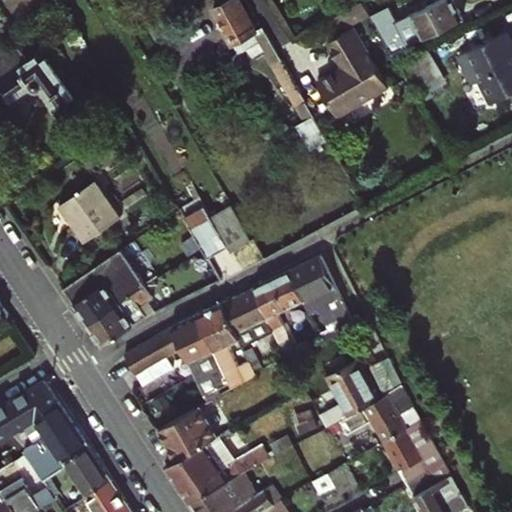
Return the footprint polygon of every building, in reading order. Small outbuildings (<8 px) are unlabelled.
[(239,0),(219,0),(210,6),(230,39),(254,25),(239,0)] [(364,0),(335,0),(333,2),(339,14),(364,0)] [(353,21),(354,23),(372,13),(370,8),(364,0),(339,14),(345,26),(353,21)] [(380,2),(370,8),(372,13),(396,53),(466,17),(457,0),(439,0),(396,21),(390,10),(386,12),(380,2)] [(278,49),(264,26),(255,31),(298,105),(307,101),(278,49)] [(348,65),(323,79),(343,114),(393,86),(359,26),(333,39),(348,65)] [(511,37),(509,30),(461,54),(475,83),(481,79),(492,102),(511,92),(511,37)] [(23,45),(0,60),(0,89),(8,102),(35,84),(39,90),(46,86),(64,114),(83,102),(48,48),(32,58),(23,45)] [(429,49),(406,63),(420,86),(443,72),(429,49)] [(124,213),(101,177),(64,203),(87,237),(124,213)] [(213,215),(229,244),(233,250),(253,239),(242,220),(233,204),(213,215)] [(209,255),(229,244),(213,215),(192,225),(206,250),(209,255)] [(339,308),(347,325),(355,321),(322,255),(293,268),(307,297),(310,303),(322,296),(330,312),(339,308)] [(66,287),(90,323),(147,285),(157,278),(149,265),(129,279),(122,268),(101,283),(91,270),(66,287)] [(256,286),(273,321),(276,327),(287,322),(281,309),(307,297),(293,268),(256,286)] [(147,285),(90,323),(105,345),(149,314),(143,305),(155,297),(147,285)] [(224,301),(258,373),(266,368),(249,333),(273,321),(256,286),(224,301)] [(0,297),(0,318),(10,312),(0,297)] [(200,312),(217,349),(234,386),(257,373),(258,373),(224,301),(200,312)] [(184,343),(137,370),(144,381),(190,356),(195,369),(210,398),(222,392),(206,355),(217,349),(200,312),(175,325),(184,343)] [(184,343),(175,325),(126,352),(137,370),(184,343)] [(405,378),(391,354),(374,364),(387,388),(405,378)] [(329,375),(351,412),(380,396),(359,358),(329,375)] [(0,404),(0,441),(25,427),(37,420),(34,415),(60,399),(46,377),(0,404)] [(402,414),(420,403),(416,397),(407,381),(380,396),(351,412),(354,418),(370,410),(387,439),(409,426),(402,414)] [(90,443),(60,399),(34,415),(37,420),(64,459),(90,443)] [(158,428),(178,460),(218,437),(197,406),(158,428)] [(328,425),(344,416),(339,407),(323,416),(328,425)] [(410,480),(416,490),(455,468),(427,416),(409,426),(387,439),(410,480)] [(168,466),(192,501),(249,469),(295,443),(290,434),(241,461),(222,434),(218,437),(178,460),(168,466)] [(64,459),(66,463),(87,495),(91,492),(113,478),(90,443),(64,459)] [(2,455),(10,450),(7,445),(0,449),(0,465),(1,467),(16,458),(13,454),(4,459),(2,455)] [(13,454),(10,450),(2,455),(4,459),(13,454)] [(9,491),(28,480),(30,479),(16,458),(1,467),(0,467),(0,490),(0,491),(7,487),(9,491)] [(356,483),(344,463),(330,470),(338,484),(342,491),(356,483)] [(457,511),(449,497),(466,488),(462,480),(455,468),(416,490),(428,511),(457,511)] [(200,511),(199,511),(234,511),(263,492),(249,469),(192,501),(200,511)] [(330,470),(315,479),(323,492),(338,484),(330,470)] [(113,478),(91,492),(104,511),(135,511),(122,491),(113,478)] [(46,511),(28,480),(9,491),(7,487),(0,491),(0,511),(46,511)] [(278,482),(272,486),(280,499),(285,495),(278,482)] [(71,483),(57,492),(67,507),(70,505),(80,499),(71,483)] [(234,511),(256,511),(270,503),(275,511),(292,511),(295,511),(285,495),(280,499),(272,486),(263,492),(234,511)]
